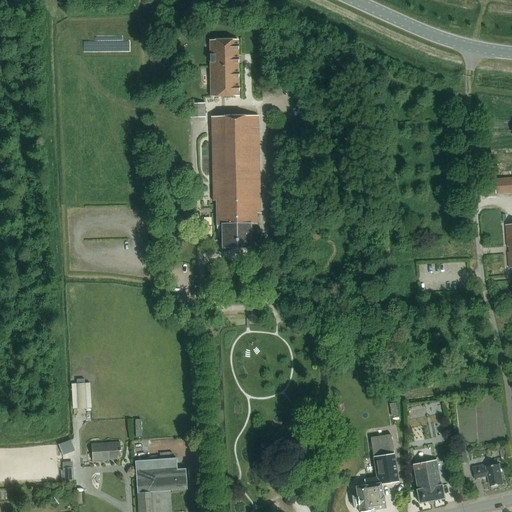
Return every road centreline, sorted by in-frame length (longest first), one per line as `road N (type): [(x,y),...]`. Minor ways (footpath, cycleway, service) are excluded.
road 1 (unclassified): [(352,0),(451,42),(511,53)]
road 2 (track): [(475,202),(471,47)]
